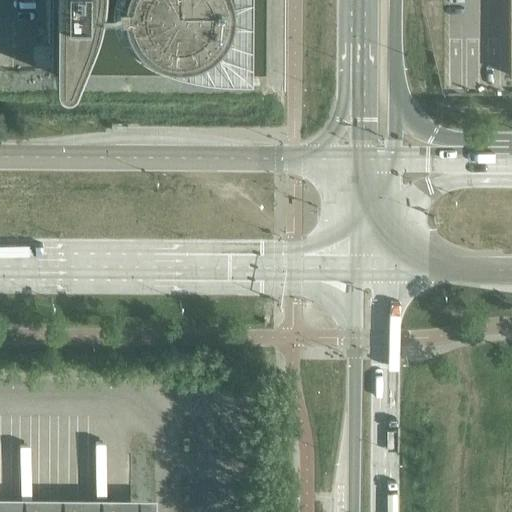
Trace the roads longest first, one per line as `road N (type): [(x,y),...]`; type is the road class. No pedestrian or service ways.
road 1 (secondary): [(357,160),(0,158)]
road 2 (secondary): [(0,266),(354,269)]
road 3 (tertiary): [(384,511),(386,269)]
road 4 (tertiary): [(354,269),(353,511)]
road 5 (tertiary): [(395,162),(394,0)]
road 6 (tertiary): [(359,0),(357,160)]
road 7 (secondary): [(386,269),(511,271)]
